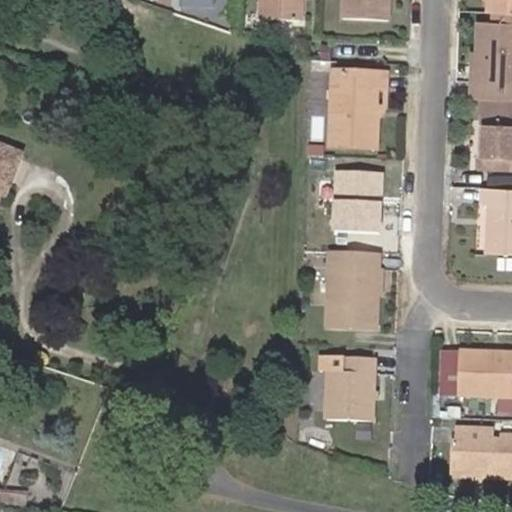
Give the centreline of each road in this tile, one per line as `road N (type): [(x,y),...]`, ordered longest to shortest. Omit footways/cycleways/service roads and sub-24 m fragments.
road 1 (residential): [(511,308),(464,307),(436,290),(426,273),(437,0)]
road 2 (residential): [(333,511),(170,476)]
